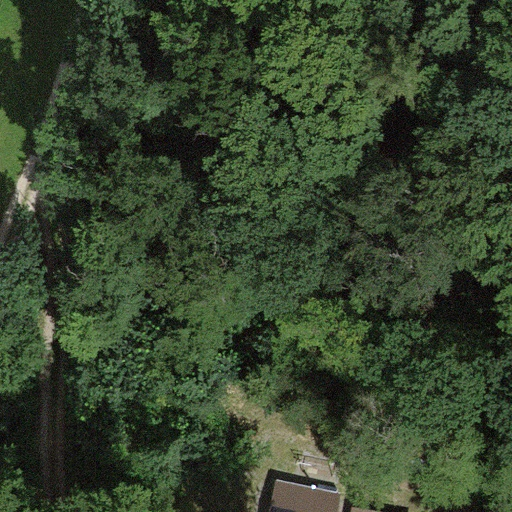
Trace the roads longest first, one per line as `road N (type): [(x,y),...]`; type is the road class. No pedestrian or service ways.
road 1 (track): [(45,511),(39,486),(61,89)]
road 2 (track): [(0,226),(90,0)]
